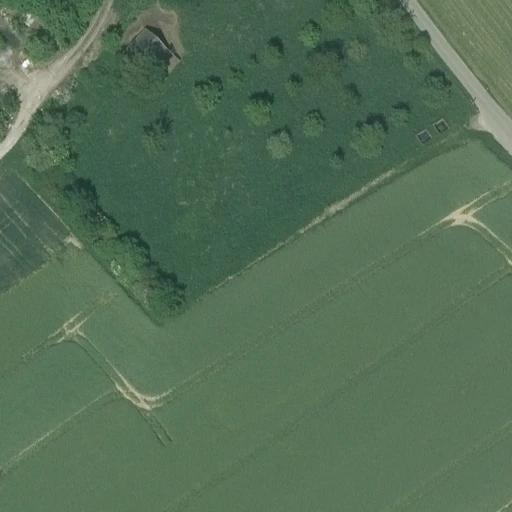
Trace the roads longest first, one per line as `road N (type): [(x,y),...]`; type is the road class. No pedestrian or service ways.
road 1 (track): [(0,155),(109,0)]
road 2 (unclassified): [(405,0),(511,134)]
